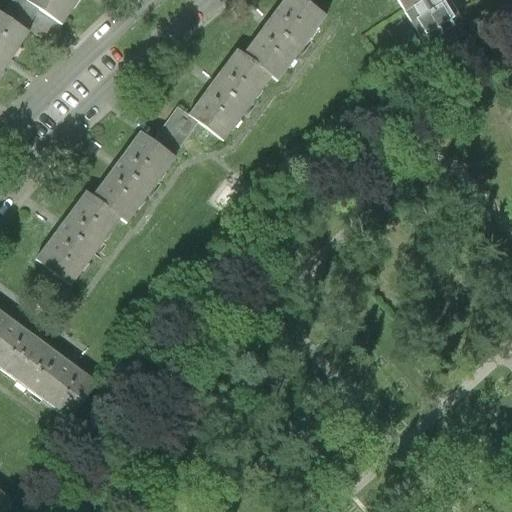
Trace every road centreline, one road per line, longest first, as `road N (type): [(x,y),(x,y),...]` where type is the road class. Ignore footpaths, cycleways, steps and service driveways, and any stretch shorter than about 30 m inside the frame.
road 1 (residential): [(0,201),(139,52),(204,0)]
road 2 (residential): [(145,0),(0,141)]
